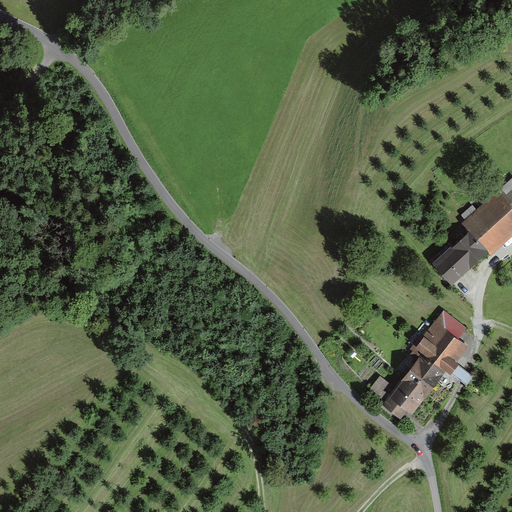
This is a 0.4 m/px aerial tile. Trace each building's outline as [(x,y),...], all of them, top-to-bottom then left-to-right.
[(511,181),(462,226),(469,234),(459,243),(478,265),(490,254),(492,257),(511,239),(511,181)] [(478,265),(459,243),(434,265),(455,287),(478,265)] [(472,333),(443,312),(415,352),(420,356),(447,375),(451,377),(470,351),(462,346),(472,333)] [(447,375),(420,356),(383,407),(405,423),(428,392),(433,395),(447,375)] [(377,393),(386,382),(379,377),(371,387),(377,393)]
